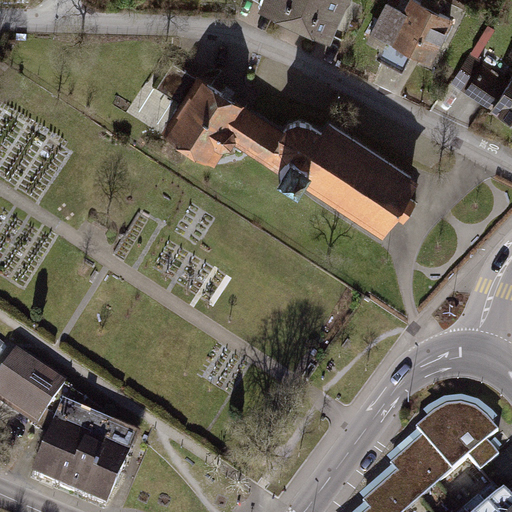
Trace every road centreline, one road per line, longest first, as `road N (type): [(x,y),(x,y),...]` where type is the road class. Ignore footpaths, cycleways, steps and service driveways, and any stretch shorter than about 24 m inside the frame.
road 1 (residential): [(56,21),(187,21),(253,36),(511,164)]
road 2 (secondary): [(305,511),(405,379),(445,355),(477,352)]
